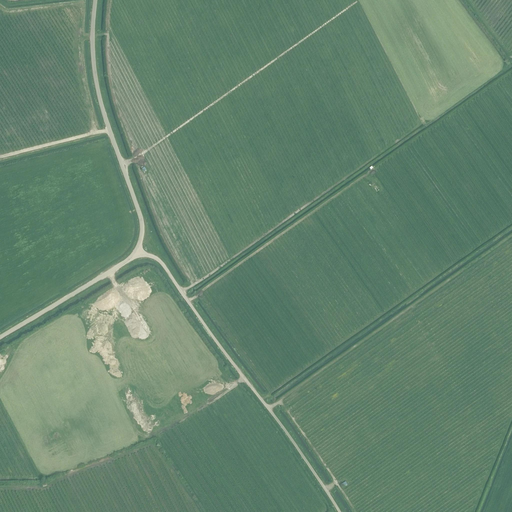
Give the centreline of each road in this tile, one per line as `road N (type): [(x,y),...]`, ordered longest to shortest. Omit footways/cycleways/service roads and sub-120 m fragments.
road 1 (unclassified): [(339,511),(165,268),(140,249)]
road 2 (unclassified): [(140,249),(140,218),(95,80),(94,0)]
road 3 (unclassified): [(0,337),(140,249)]
